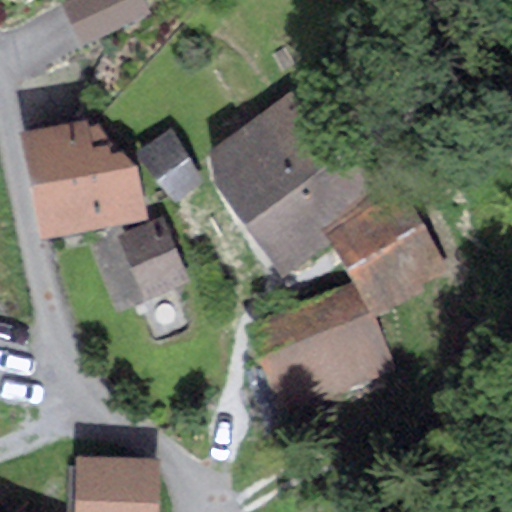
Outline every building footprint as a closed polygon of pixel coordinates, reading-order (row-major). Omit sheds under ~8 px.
[(153,12),(147,0),(67,0),(63,2),(84,45),(153,12)] [(322,227),(375,184),(300,83),(209,149),(216,185),(284,277),(331,241),(322,227)] [(148,218),(138,164),(99,123),(89,125),(88,118),(21,131),(42,239),(148,218)] [(204,179),(172,127),(135,152),(175,201),(204,179)] [(450,268),(402,185),(329,233),(355,280),(374,316),(377,315),(425,289),(422,284),(450,268)] [(163,214),(117,233),(145,300),(191,280),(163,214)] [(355,280),(246,323),(282,414),(398,368),(377,315),(374,316),(355,280)] [(158,511),(160,457),(77,454),(75,511),(158,511)]
